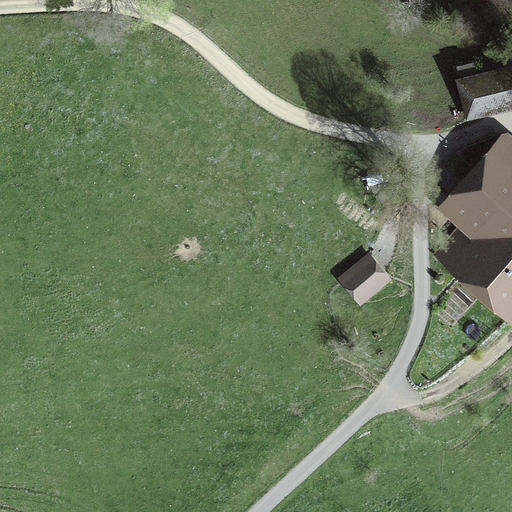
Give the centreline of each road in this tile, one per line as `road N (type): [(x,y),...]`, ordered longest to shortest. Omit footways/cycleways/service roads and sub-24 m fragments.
road 1 (track): [(0,18),(95,4),(176,23),(304,121),(415,151)]
road 2 (track): [(415,151),(418,315),(390,390),(252,511)]
